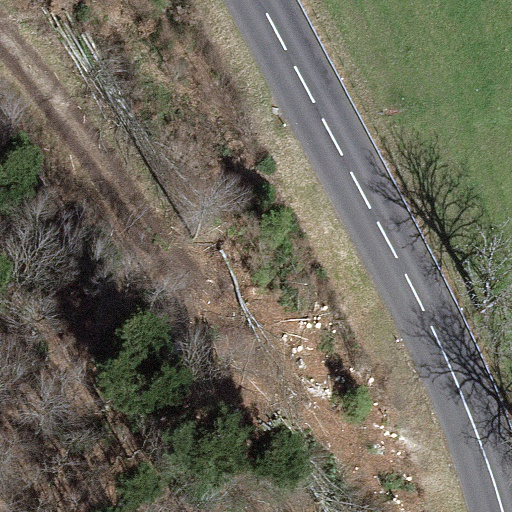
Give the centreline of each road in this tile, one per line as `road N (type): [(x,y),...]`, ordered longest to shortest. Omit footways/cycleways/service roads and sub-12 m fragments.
road 1 (secondary): [(502,511),(453,374),(408,279),(259,0)]
road 2 (track): [(113,166),(0,39)]
